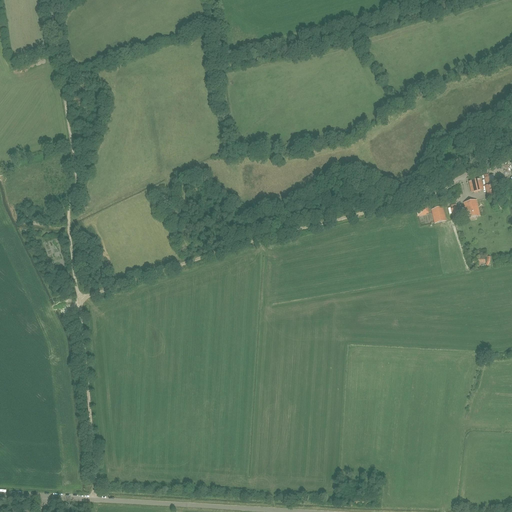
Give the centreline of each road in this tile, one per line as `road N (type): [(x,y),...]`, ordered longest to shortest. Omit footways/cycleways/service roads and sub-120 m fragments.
road 1 (track): [(81,299),(239,244),(422,198),(465,174)]
road 2 (unclassified): [(301,511),(0,494)]
road 3 (track): [(81,299),(95,499)]
road 4 (track): [(72,143),(68,226),(81,299)]
road 5 (track): [(62,0),(52,12),(72,143)]
